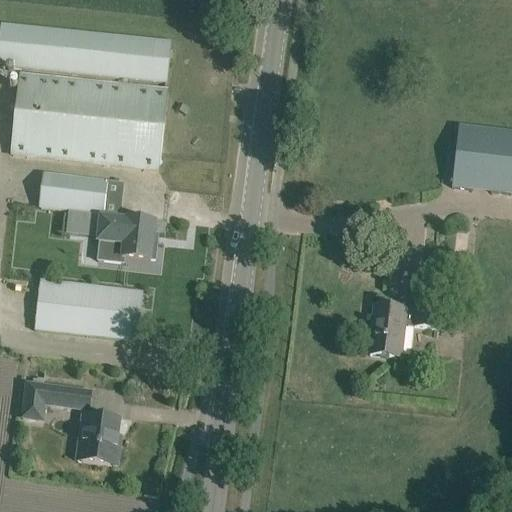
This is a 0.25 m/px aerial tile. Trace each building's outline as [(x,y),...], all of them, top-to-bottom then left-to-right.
[(127,89),(128,81),(167,85),(171,44),(1,27),(0,38),(0,68),(123,81),(123,87),(19,75),(11,157),(158,173),(166,93),(127,89)] [(452,190),(511,197),(511,135),(459,129),(452,190)] [(43,177),(38,211),(103,218),(106,186),(123,188),(123,186),(43,177)] [(100,221),(98,245),(100,245),(98,264),(124,267),(124,261),(150,264),(150,263),(155,264),(157,249),(152,248),(155,226),(126,222),(126,224),(100,221)] [(374,309),(372,327),(376,328),(405,331),(405,328),(437,332),(438,332),(457,334),(460,304),(442,302),(445,276),(420,273),(416,314),(374,309)] [(34,333),(117,342),(137,344),(143,295),(123,293),(40,284),(34,333)] [(404,331),(376,328),(373,357),(369,356),(369,357),(401,361),(404,331)] [(25,387),(21,421),(43,424),(45,408),(89,413),(91,395),(25,387)] [(83,419),(77,464),(117,469),(120,449),(116,449),(119,423),(83,419)]
